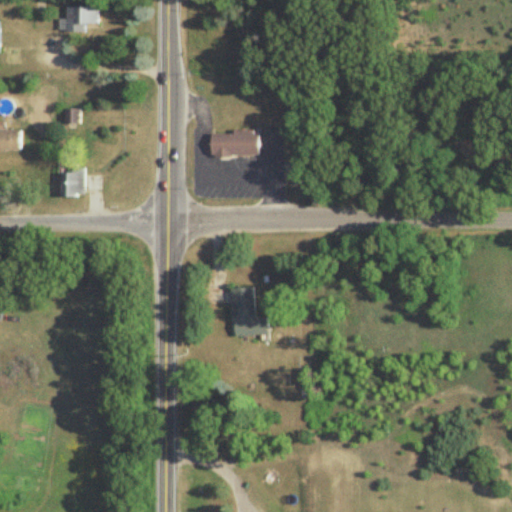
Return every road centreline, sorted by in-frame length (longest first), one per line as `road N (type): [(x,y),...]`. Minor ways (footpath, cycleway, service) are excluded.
road 1 (tertiary): [(165,511),(168,0)]
road 2 (residential): [(511,217),(167,221)]
road 3 (residential): [(167,221),(0,223)]
